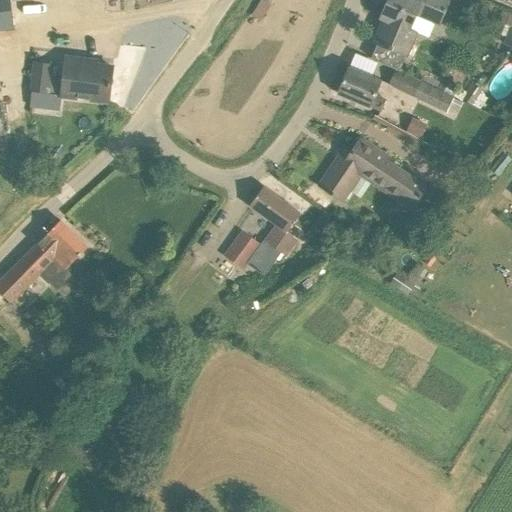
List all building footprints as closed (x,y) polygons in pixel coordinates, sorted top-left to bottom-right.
[(12,0),(0,0),(0,31),(16,29),(12,0)] [(440,26),(451,0),(388,0),(381,17),(385,19),(375,42),(408,56),(419,33),(413,31),(419,17),(440,26)] [(507,36),(511,25),(502,21),(498,32),(507,36)] [(511,25),(507,36),(503,43),(511,46),(511,25)] [(109,101),(113,67),(113,64),(98,62),(98,59),(66,55),(63,78),(53,77),(55,64),(34,61),(30,92),(60,96),(60,98),(78,101),(78,98),(109,101)] [(382,81),(368,75),(350,68),(339,94),(382,112),(387,100),(376,95),(382,81)] [(396,70),(388,86),(456,118),(463,102),(453,98),(454,97),(396,70)] [(482,85),(488,79),(484,75),(480,74),(475,79),(482,85)] [(472,104),(472,105),(482,91),(483,90),(482,89),(474,84),(467,94),(464,99),(472,104)] [(405,132),(389,123),(387,127),(386,129),(401,138),(405,132)] [(363,139),(363,138),(361,137),(352,151),(346,147),(320,186),(343,201),(361,175),(412,210),(426,188),(388,162),(391,157),(363,139)] [(301,213),(281,198),(264,187),(251,206),(276,224),(264,241),(266,242),(261,249),(281,263),(286,256),(287,258),(299,241),(297,239),(303,231),(293,225),(301,213)] [(88,248),(75,235),(61,220),(47,234),(47,235),(0,281),(0,291),(12,304),(42,275),(58,291),(76,272),(70,266),(88,248)] [(243,268),(259,245),(243,233),(227,256),(243,268)] [(94,331),(82,343),(91,351),(102,339),(94,331)]
